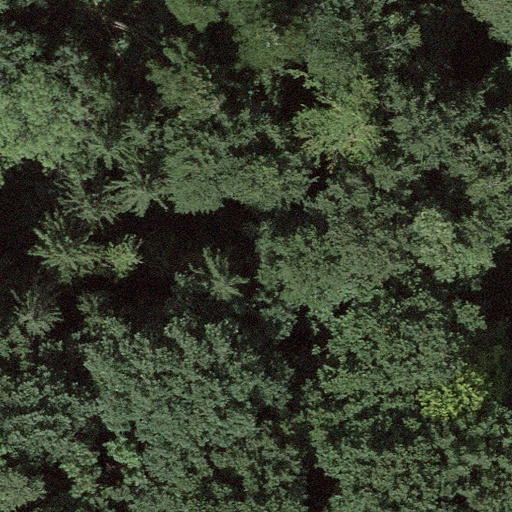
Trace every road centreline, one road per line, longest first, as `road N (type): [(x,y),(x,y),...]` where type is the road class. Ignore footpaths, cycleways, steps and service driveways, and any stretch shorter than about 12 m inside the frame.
road 1 (track): [(511,192),(0,359)]
road 2 (track): [(347,511),(191,296)]
